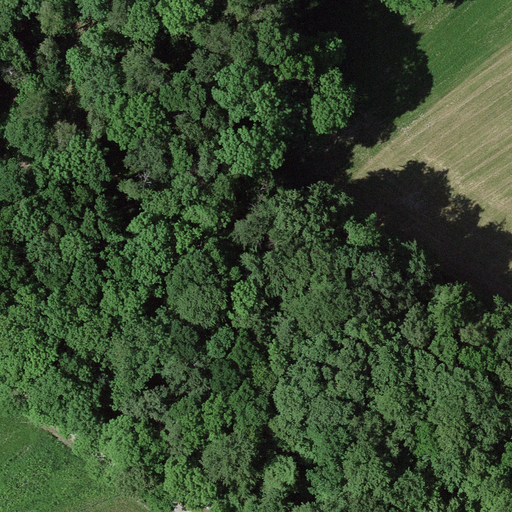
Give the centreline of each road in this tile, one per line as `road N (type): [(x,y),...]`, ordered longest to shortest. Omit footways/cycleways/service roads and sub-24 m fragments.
road 1 (track): [(0,204),(68,115),(108,83),(170,80),(207,103),(262,179),(511,346)]
road 2 (track): [(182,511),(59,424)]
